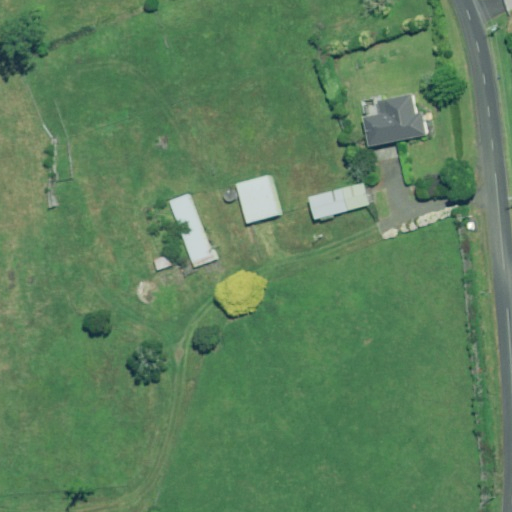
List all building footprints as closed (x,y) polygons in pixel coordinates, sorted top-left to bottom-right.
[(420,113),(416,94),(382,101),(384,115),(368,118),(373,147),(432,135),(428,112),(420,113)] [(282,215),(271,176),(240,185),(250,224),(282,215)] [(372,205),(366,183),(313,198),(319,220),(372,205)] [(215,260),(190,194),(171,202),(196,268),(215,260)] [(172,265),(168,255),(156,260),(160,270),(172,265)]
